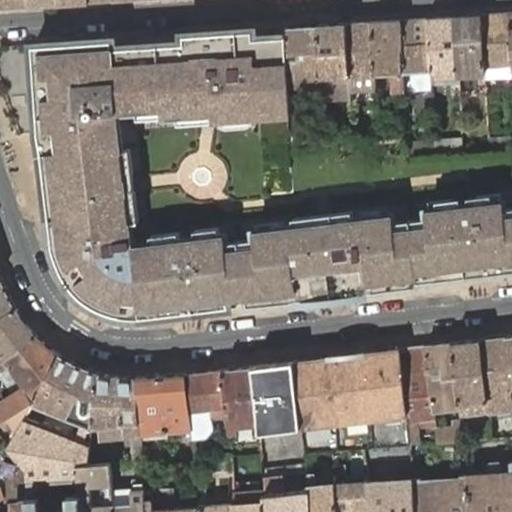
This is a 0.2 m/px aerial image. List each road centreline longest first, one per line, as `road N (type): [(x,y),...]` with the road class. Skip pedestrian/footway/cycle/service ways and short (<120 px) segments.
road 1 (residential): [(511,303),(116,343),(83,331),(39,288),(0,176)]
road 2 (residential): [(0,25),(396,0)]
